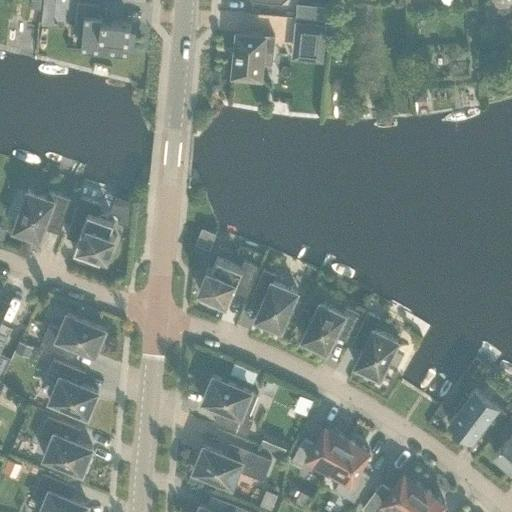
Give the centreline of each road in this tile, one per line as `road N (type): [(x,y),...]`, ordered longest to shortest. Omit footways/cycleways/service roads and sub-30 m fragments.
road 1 (residential): [(157,313),(356,398),(510,511)]
road 2 (residential): [(157,313),(185,0)]
road 3 (residential): [(139,511),(157,313)]
road 4 (residential): [(0,257),(157,313)]
